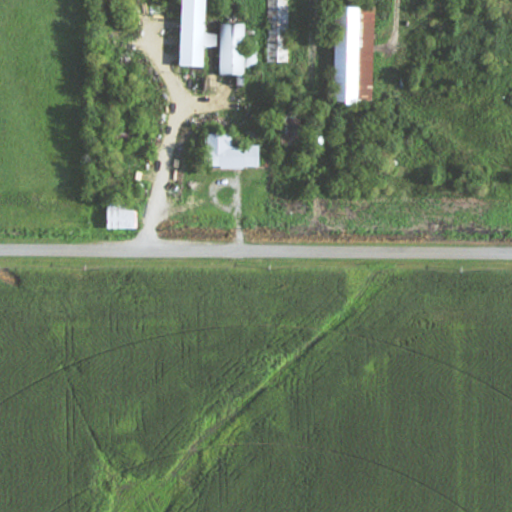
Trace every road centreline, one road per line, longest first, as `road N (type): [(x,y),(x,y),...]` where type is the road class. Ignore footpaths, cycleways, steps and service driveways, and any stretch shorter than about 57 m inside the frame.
road 1 (residential): [(0,247),(511,252)]
road 2 (residential): [(95,247),(66,511)]
